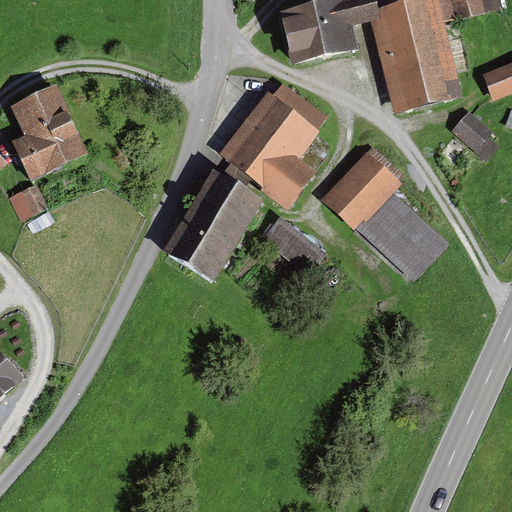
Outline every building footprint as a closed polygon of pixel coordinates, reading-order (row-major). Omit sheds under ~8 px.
[(395,121),(461,105),(445,28),(452,26),(445,0),(369,0),(346,6),(346,1),(279,15),(292,69),(359,57),(354,32),(374,30),(395,121)] [(449,0),(456,23),(502,12),(499,0),(449,0)] [(494,103),(511,96),(511,69),(485,79),(494,103)] [(290,216),(319,178),(301,165),(321,137),(316,134),(327,119),(284,86),(275,98),(270,95),(221,159),(266,193),(264,197),(290,216)] [(24,199),(83,172),(51,103),(5,124),(18,153),(5,158),(24,199)] [(475,153),(492,133),(469,113),(452,133),(475,153)] [(357,237),(413,289),(452,248),(398,201),(405,193),(400,190),(406,184),(373,157),(321,210),(354,241),(357,237)] [(215,284),(265,203),(214,172),(164,254),(215,284)] [(15,239),(43,226),(32,203),(4,216),(15,239)] [(309,279),(327,256),(280,220),(262,243),(309,279)] [(0,355),(0,404),(24,383),(0,355)]
